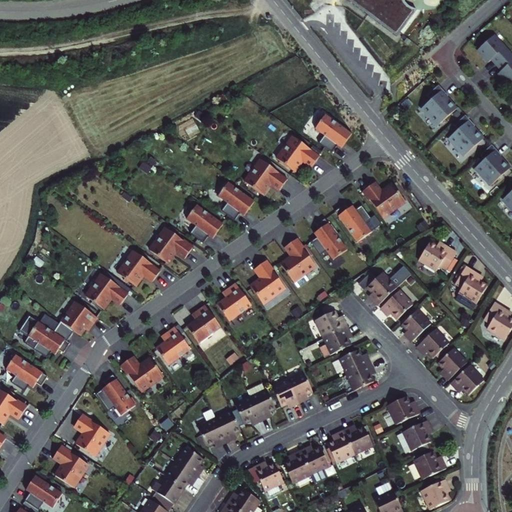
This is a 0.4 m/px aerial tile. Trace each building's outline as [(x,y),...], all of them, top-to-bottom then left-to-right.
[(347,0),(397,37),(416,10),(412,8),(408,5),(406,2),(404,0),(347,0)] [(491,60),(496,65),(509,54),(493,36),(477,51),(488,63),(491,60)] [(511,57),(509,54),(496,65),(501,71),(498,74),(509,86),(511,83),(511,57)] [(438,85),(425,97),(429,102),(420,111),(436,128),(456,109),(446,98),(448,96),(438,85)] [(324,136),(318,143),(331,153),(337,146),(341,148),(351,134),(325,115),(315,129),(324,136)] [(465,116),(452,128),(456,132),(447,141),(462,158),(483,139),(473,128),(475,126),(465,116)] [(293,137),(277,159),(294,172),(302,161),(311,167),(320,157),(293,137)] [(492,145),(478,157),(483,162),(473,170),(489,188),(510,169),(499,158),(501,156),(492,145)] [(261,160),(245,183),(262,195),(270,184),(279,191),(287,180),(261,160)] [(381,192),(392,184),(391,183),(381,190),(376,182),(374,183),(381,192)] [(227,204),(221,211),(234,221),(240,214),(244,217),(254,203),(228,183),(218,197),(227,204)] [(383,218),(405,202),(392,184),(381,192),(374,183),(363,191),(383,218)] [(511,183),(506,188),(510,193),(501,201),(511,213),(511,183)] [(371,201),(363,191),(362,192),(369,202),(371,201)] [(358,242),(371,232),(365,223),(371,219),(361,206),(355,210),(352,206),(347,209),(344,205),(335,211),(358,242)] [(195,227),(190,234),(203,244),(209,236),(213,239),(223,225),(197,206),(186,220),(195,227)] [(347,250),(325,219),(316,225),(319,230),(315,233),(317,238),(311,242),(321,255),(327,251),(334,260),(347,250)] [(166,230),(150,252),(167,265),(175,254),(177,255),(184,261),(192,250),(182,242),(166,230)] [(305,248),(298,238),(297,239),(304,249),(305,248)] [(305,274),(316,266),(304,249),(297,239),(286,247),(292,257),(281,265),(298,288),(309,281),(305,274)] [(182,242),(192,250),(194,248),(184,241),(182,242)] [(456,253),(443,245),(441,247),(437,245),(436,246),(429,242),(418,261),(428,267),(425,273),(432,277),(435,272),(439,266),(445,270),(456,253)] [(292,257),(286,247),(284,249),(290,256),(280,264),(281,265),(292,257)] [(134,253),(118,275),(124,280),(128,283),(135,288),(143,276),(145,278),(152,283),(160,273),(134,253)] [(175,254),(167,265),(168,266),(177,255),(175,254)] [(392,257),(388,260),(393,265),(397,262),(392,257)] [(275,270),(268,260),(266,261),(274,271),(275,270)] [(263,304),(286,288),(274,271),(266,261),(255,269),(262,279),(251,287),(263,304)] [(478,275),(466,267),(465,269),(460,276),(458,275),(456,277),(458,279),(455,285),(461,289),(458,294),(459,294),(455,300),(469,310),(472,309),(475,304),(487,285),(480,282),(481,280),(477,277),(478,275)] [(262,279),(255,269),(254,270),(259,278),(250,285),(251,287),(262,279)] [(376,306),(396,288),(382,273),(366,288),(371,294),(369,295),(373,299),(371,301),(376,306)] [(102,276),(86,298),(103,310),(111,300),(113,301),(120,306),(128,295),(102,276)] [(143,276),(135,288),(136,289),(145,278),(143,276)] [(252,305),(236,283),(226,291),(229,296),(226,298),(218,304),(230,322),(252,305)] [(399,291),(379,309),(384,314),(386,313),(388,316),(390,314),(395,319),(412,304),(399,291)] [(264,306),(267,310),(281,300),(277,296),(264,306)] [(111,300),(103,310),(104,312),(113,301),(111,300)] [(506,312),(507,311),(494,303),(483,320),(490,324),(487,329),(503,339),(511,326),(511,318),(509,317),(510,315),(506,312)] [(61,322),(60,324),(72,332),(80,337),(84,332),(86,328),(89,330),(96,319),(73,304),(61,322)] [(222,327),(206,305),(195,313),(199,318),(196,320),(187,326),(200,344),(222,327)] [(407,335),(405,337),(410,342),(430,324),(416,310),(400,325),(406,331),(404,333),(407,335)] [(324,340),(348,328),(344,321),(343,322),(340,318),(338,319),(335,313),(315,321),(324,340)] [(25,317),(16,332),(26,338),(23,344),(46,359),(50,353),(54,355),(57,350),(62,353),(68,344),(65,342),(72,332),(60,324),(58,327),(44,317),(38,325),(25,317)] [(192,349),(177,326),(166,333),(170,338),(167,341),(167,340),(158,346),(170,364),(192,349)] [(348,328),(324,340),(326,345),(331,355),(351,346),(348,340),(350,339),(349,336),(351,335),(348,328)] [(448,343),(435,330),(415,348),(420,353),(422,352),(424,355),(426,353),(431,358),(448,343)] [(331,355),(326,345),(320,348),(325,358),(331,355)] [(466,363),(453,349),(437,364),(442,370),(440,372),(442,374),(441,375),(446,381),(466,363)] [(361,357),(359,352),(340,361),(333,364),(338,374),(344,371),(347,376),(370,365),(367,358),(365,359),(363,356),(361,357)] [(241,358),(238,354),(230,360),(233,364),(241,358)] [(14,357),(5,372),(15,378),(11,384),(25,393),(29,386),(33,389),(36,384),(41,387),(47,377),(36,371),(31,368),(14,357)] [(135,368),(146,359),(145,358),(135,366),(129,358),(128,359),(135,368)] [(138,393),(160,376),(146,359),(135,368),(128,359),(117,368),(138,393)] [(374,372),(370,365),(347,376),(354,392),(373,383),(371,377),(373,376),(371,373),(374,372)] [(482,381),(468,366),(449,384),(454,390),(456,389),(459,392),(461,390),(466,396),(482,381)] [(125,378),(117,368),(116,369),(124,378),(125,378)] [(303,373),(287,381),(299,405),(305,402),(304,399),(307,398),(306,396),(312,393),(303,373)] [(133,407),(109,378),(101,385),(104,389),(94,397),(107,414),(113,409),(120,418),(133,407)] [(299,405),(287,381),(271,388),(281,408),(287,405),(288,407),(291,406),(292,408),(299,405)] [(247,392),(250,398),(262,422),(268,419),(267,417),(271,415),(269,413),(275,410),(263,384),(247,392)] [(0,392),(0,424),(2,426),(10,414),(19,421),(27,409),(16,402),(0,392)] [(421,413),(418,406),(416,407),(414,403),(411,404),(408,397),(389,406),(397,424),(421,413)] [(250,398),(235,405),(237,410),(244,425),(250,422),(251,424),(254,423),(255,425),(262,422),(250,398)] [(16,402),(27,409),(28,407),(17,401),(16,402)] [(237,410),(231,412),(239,427),(244,425),(237,410)] [(231,412),(216,419),(219,426),(227,443),(233,440),(232,438),(236,437),(234,434),(240,432),(239,427),(231,412)] [(10,414),(2,426),(4,427),(10,417),(19,422),(19,421),(10,414)] [(92,459),(106,435),(89,424),(78,418),(71,430),(81,436),(74,448),(92,459)] [(172,424),(167,418),(158,426),(163,432),(172,424)] [(219,426),(216,419),(197,428),(201,436),(197,438),(202,448),(206,446),(206,447),(213,444),(214,447),(219,444),(220,446),(227,443),(219,426)] [(423,423),(399,434),(399,435),(407,452),(427,443),(424,436),(426,435),(424,430),(426,429),(423,423)] [(356,430),(355,428),(351,430),(350,428),(343,432),(354,455),(372,446),(363,427),(356,430)] [(81,436),(71,430),(70,431),(78,436),(72,447),(74,448),(81,436)] [(354,455),(343,432),(336,435),(337,437),(333,439),(333,441),(326,444),(329,449),(332,455),(330,456),(333,463),(335,462),(336,464),(354,455)] [(407,452),(399,435),(394,437),(402,454),(407,452)] [(380,437),(374,440),(378,448),(384,445),(380,437)] [(306,449),(299,453),(310,476),(328,467),(327,464),(329,463),(323,450),(321,451),(319,448),(312,451),(311,449),(307,451),(306,449)] [(186,449),(176,463),(198,478),(202,471),(200,470),(202,468),(200,467),(204,461),(194,454),(186,449)] [(73,491),(87,468),(70,457),(59,451),(52,462),(62,468),(55,480),(73,491)] [(432,452),(413,462),(421,480),(445,469),(441,462),(440,463),(438,458),(435,459),(432,452)] [(310,476),(299,453),(293,455),(294,458),(289,460),(290,462),(283,465),(292,485),(310,476)] [(62,468),(52,462),(51,464),(60,469),(53,479),(55,480),(62,468)] [(176,463),(166,477),(184,489),(188,485),(190,486),(192,483),(193,484),(198,478),(176,463)] [(261,465),(246,472),(252,483),(259,480),(265,492),(266,491),(268,496),(279,491),(277,486),(283,483),(274,463),(267,467),(266,464),(261,467),(261,465)] [(134,480),(129,477),(125,483),(131,486),(134,480)] [(184,489),(166,477),(160,487),(156,484),(152,490),(156,493),(154,497),(171,509),(174,505),(184,489)] [(29,498),(24,506),(34,511),(39,511),(43,507),(51,511),(53,511),(62,498),(34,480),(25,495),(29,498)] [(442,495),(444,494),(441,489),(444,488),(441,481),(416,493),(425,511),(445,502),(442,495)] [(401,511),(395,498),(388,482),(376,488),(379,496),(373,498),(379,511),(401,511)] [(231,498),(227,505),(237,511),(262,511),(263,511),(256,507),(260,502),(242,490),(238,496),(236,495),(233,499),(231,498)] [(143,511),(169,511),(171,509),(154,497),(143,511)]
